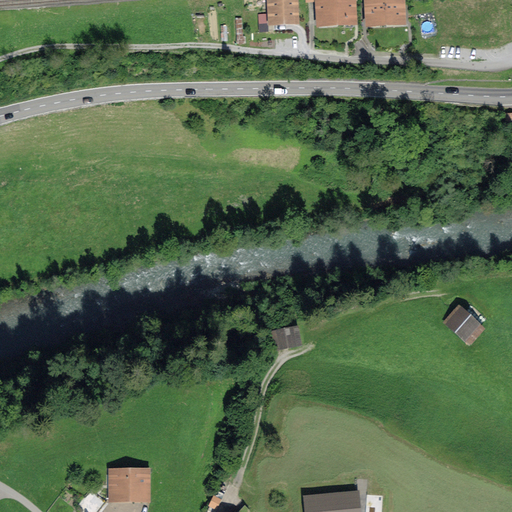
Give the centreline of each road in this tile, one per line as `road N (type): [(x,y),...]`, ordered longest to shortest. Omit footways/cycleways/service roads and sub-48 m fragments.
road 1 (primary): [(511,96),(179,89),(0,116)]
road 2 (track): [(233,492),(265,383),(284,358),(392,300),(442,292)]
road 3 (residential): [(511,60),(477,66),(213,45)]
